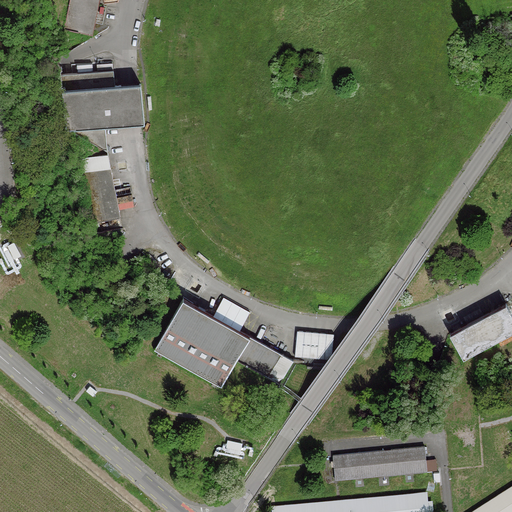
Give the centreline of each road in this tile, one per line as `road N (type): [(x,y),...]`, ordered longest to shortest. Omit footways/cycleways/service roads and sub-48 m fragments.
road 1 (unclassified): [(126,132),(146,218),(166,244),(206,281),(264,311),(330,325),(386,323),(470,297),(511,264)]
road 2 (unclassified): [(234,511),(511,116)]
road 3 (unclassified): [(0,356),(181,511)]
road 4 (unclassified): [(136,0),(125,37),(126,132)]
